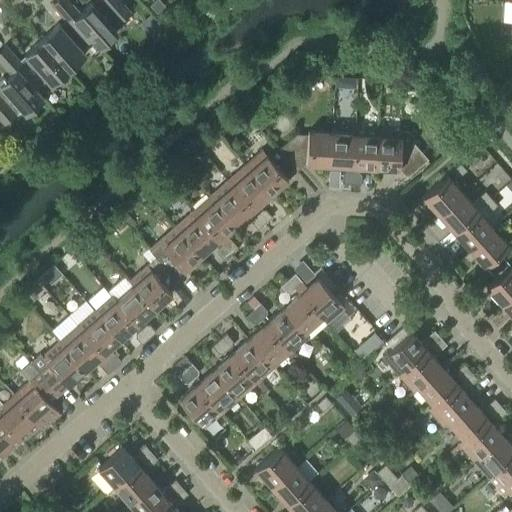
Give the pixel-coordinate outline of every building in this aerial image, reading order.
[(92,39),(74,18),(80,14),(79,13),(67,0),(56,0),(52,4),(69,23),(62,28),(59,24),(42,39),(68,69),(85,54),(81,49),(92,39)] [(130,12),(118,0),(99,0),(101,1),(95,7),(91,3),(79,13),(80,14),(74,18),(92,39),(100,48),(117,33),(113,28),(130,12)] [(158,0),(156,0),(150,6),(157,13),(164,6),(158,0)] [(68,69),(42,39),(25,54),(28,59),(22,64),(5,46),(0,50),(0,61),(11,74),(17,69),(35,90),(35,89),(47,79),(51,84),(68,69)] [(35,90),(17,69),(11,74),(0,83),(0,84),(3,88),(0,91),(0,118),(5,124),(22,109),(26,114),(43,98),(35,89),(35,90)] [(344,77),(336,76),(336,86),(341,86),(344,84),(344,77)] [(378,136),(378,129),(377,129),(377,128),(355,127),(354,134),(353,133),(353,134),(354,134),(352,166),(375,167),(377,136),(378,136)] [(412,141),(412,136),(408,132),(401,131),(401,130),(377,128),(377,129),(378,129),(378,136),(377,136),(375,167),(399,169),(407,178),(428,159),(412,141)] [(210,129),(197,139),(195,141),(204,151),(218,139),(210,129)] [(328,164),(331,132),(308,130),(307,134),(296,134),(278,149),(297,170),(306,162),(328,164)] [(352,166),(354,134),(353,134),(353,133),(331,132),(328,164),(352,166)] [(193,145),(185,151),(189,156),(195,156),(200,152),(193,145)] [(297,170),(278,149),(269,157),(262,150),(244,166),(269,194),(297,170)] [(458,178),(467,170),(460,163),(451,171),(458,178)] [(253,209),(269,194),(244,166),(228,181),(253,209)] [(351,184),(352,172),(345,171),(342,174),(342,183),(351,184)] [(360,184),(361,175),(358,172),(352,172),(351,184),(360,184)] [(439,215),(463,194),(447,175),(423,196),(439,215)] [(235,225),(253,209),(228,181),(210,196),(235,225)] [(484,208),(493,201),(484,191),(475,199),(484,208)] [(456,233),(480,212),(463,194),(439,215),(456,233)] [(230,253),(237,247),(225,233),(235,225),(210,196),(193,211),(218,240),(222,244),(230,253)] [(488,213),(497,205),(493,201),(484,208),(488,213)] [(265,223),(272,217),(266,210),(262,210),(257,214),(265,223)] [(201,255),(218,240),(193,211),(176,226),(201,255)] [(472,252),(496,231),(480,212),(456,233),(472,252)] [(119,231),(126,225),(116,214),(109,220),(119,231)] [(258,229),(265,223),(257,214),(252,218),(252,222),(258,229)] [(174,279),(201,255),(176,226),(149,250),(156,258),(155,258),(174,279)] [(488,270),(503,257),(499,253),(509,245),(496,231),(472,252),(488,270)] [(85,256),(75,244),(70,248),(80,260),(85,256)] [(223,259),(230,253),(222,244),(218,248),(217,253),(223,259)] [(495,296),(511,280),(511,267),(503,257),(488,270),(495,278),(486,286),(495,296)] [(60,258),(54,264),(59,270),(66,265),(60,258)] [(154,310),(172,294),(166,286),(174,279),(155,258),(129,281),(133,286),(154,310)] [(307,287),(295,273),(288,280),(296,289),(300,293),(321,317),(326,323),(345,307),(318,277),(307,287)] [(37,278),(42,284),(47,280),(42,274),(37,278)] [(291,293),(296,289),(288,280),(281,286),(287,293),(291,293)] [(511,314),(511,313),(511,280),(495,296),(511,314)] [(136,325),(154,310),(133,286),(116,300),(115,301),(136,325)] [(25,296),(30,302),(38,296),(32,290),(25,296)] [(304,332),(321,317),(300,293),(283,308),(304,332)] [(119,340),(136,325),(115,301),(116,300),(112,295),(94,311),(119,340)] [(262,319),(267,314),(267,310),(261,303),(254,310),(262,319)] [(291,352),(308,338),(303,333),(304,332),(283,308),(266,323),(291,352)] [(257,323),(262,319),(254,310),(247,316),(253,323),(257,323)] [(115,368),(122,362),(110,348),(119,340),(94,311),(77,326),(115,368)] [(273,368),(291,352),(266,323),(249,338),(270,363),(269,363),(273,368)] [(148,339),(156,332),(150,325),(146,325),(140,330),(148,339)] [(115,368),(77,326),(60,341),(85,370),(96,361),(108,375),(115,368)] [(142,344),(148,339),(140,330),(136,334),(136,338),(142,344)] [(432,346),(441,338),(435,331),(421,342),(411,331),(382,357),(398,375),(427,350),(432,346)] [(227,349),(232,344),(232,340),(227,334),(219,340),(227,349)] [(258,381),(273,368),(269,363),(270,363),(249,338),(231,353),(253,378),(254,377),(258,381)] [(440,351),(447,345),(441,338),(432,346),(436,350),(440,351)] [(222,353),(227,349),(219,340),(212,346),(218,353),(222,353)] [(40,353),(30,361),(58,393),(85,370),(60,341),(43,356),(40,353)] [(362,359),(369,353),(361,344),(354,350),(362,359)] [(418,388),(442,367),(427,350),(398,375),(413,392),(418,388)] [(253,378),(231,353),(214,368),(236,392),(234,393),(239,398),(258,381),(254,377),(253,378)] [(13,396),(38,425),(42,429),(58,415),(48,403),(55,396),(58,393),(30,361),(19,371),(29,382),(13,396)] [(193,379),(198,374),(198,370),(192,363),(185,370),(193,379)] [(463,381),(472,373),(465,365),(458,371),(458,375),(463,381)] [(434,406),(458,385),(442,367),(418,388),(432,404),(434,406)] [(218,407),(234,393),(236,392),(214,368),(197,384),(218,408),(218,407)] [(188,383),(193,379),(185,370),(178,376),(184,383),(188,383)] [(470,385),(477,379),(472,373),(463,381),(466,385),(470,385)] [(218,408),(197,384),(179,399),(204,428),(222,412),(218,407),(218,408)] [(448,422),(472,401),(458,385),(434,406),(432,404),(426,409),(442,427),(448,422)] [(345,390),(336,399),(350,416),(360,407),(345,390)] [(0,416),(21,440),(35,427),(38,425),(13,396),(3,405),(0,401),(0,416)] [(323,411),(332,404),(325,396),(316,404),(323,411)] [(492,414),(501,406),(495,399),(488,405),(488,409),(492,414)] [(464,440),(487,418),(472,401),(448,422),(463,438),(464,440)] [(500,419),(507,413),(501,406),(492,414),(496,419),(500,419)] [(356,414),(360,417),(366,412),(363,408),(356,414)] [(0,450),(3,455),(21,440),(0,416),(0,450)] [(473,462),(503,435),(487,418),(464,440),(463,438),(457,443),(473,462)] [(248,441),(255,450),(271,436),(264,427),(248,441)] [(352,446),(361,438),(354,430),(345,438),(352,446)] [(489,479),(494,474),(493,474),(511,457),(511,445),(503,435),(473,462),(488,479),(489,478),(489,479)] [(358,452),(367,444),(361,438),(352,446),(358,452)] [(381,451),(395,467),(408,455),(394,439),(381,451)] [(143,461),(152,453),(145,445),(138,451),(138,455),(143,461)] [(106,493),(114,486),(138,465),(122,446),(96,470),(94,475),(95,480),(106,493)] [(271,486),(295,465),(280,447),(256,468),(271,486)] [(151,465),(157,460),(152,453),(143,461),(147,465),(151,465)] [(503,497),(511,489),(511,457),(493,474),(494,474),(489,479),(489,478),(488,479),(503,497)] [(295,465),(271,486),(286,503),(310,482),(309,480),(318,472),(306,459),(297,467),(295,465)] [(382,480),(391,472),(384,464),(375,472),(382,480)] [(129,503),(153,482),(138,465),(114,486),(129,503)] [(410,467),(402,474),(410,483),(418,476),(410,467)] [(371,488),(380,480),(372,471),(363,479),(371,488)] [(388,486),(397,478),(391,472),(382,480),(388,486)] [(173,495),(182,487),(175,480),(162,492),(153,482),(129,503),(136,511),(153,511),(168,499),(173,495)] [(293,511),(310,511),(325,499),(310,482),(286,503),(293,511)] [(181,500),(188,494),(182,487),(173,495),(177,500),(181,500)] [(179,511),(168,499),(153,511),(179,511)] [(336,511),(325,499),(310,511),(336,511)] [(445,511),(453,506),(448,500),(438,509),(440,511),(445,511)]
